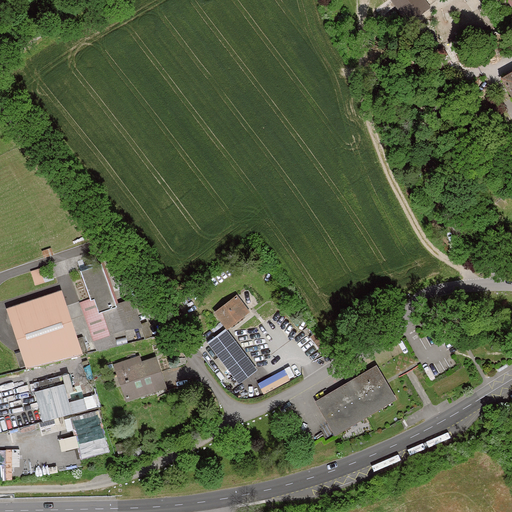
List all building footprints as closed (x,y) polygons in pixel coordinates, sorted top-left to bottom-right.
[(426,0),(392,0),(411,25),(432,8),(426,0)] [(434,69),(450,62),(443,46),(427,53),(434,69)] [(511,69),(500,76),(511,96),(511,69)] [(102,265),(82,272),(92,301),(80,304),(94,342),(125,331),(142,328),(134,302),(117,308),(102,265)] [(48,267),(32,272),(37,285),(53,280),(48,267)] [(63,292),(10,310),(29,368),(83,354),(63,292)] [(238,297),(216,315),(229,331),(251,313),(238,297)] [(226,329),(207,343),(239,384),(257,370),(226,329)] [(324,345),(316,333),(308,338),(317,350),(321,347),(324,345)] [(140,357),(114,366),(126,403),(167,389),(164,380),(157,358),(142,363),(140,357)] [(360,374),(316,400),(335,433),(396,397),(378,367),(376,364),(360,374)] [(258,383),(264,395),(290,381),(290,379),(295,376),(290,367),(258,383)] [(64,384),(35,391),(43,422),(87,411),(84,398),(69,402),(64,384)] [(63,449),(80,446),(83,456),(111,450),(102,409),(58,418),(62,435),(60,435),(63,449)] [(26,451),(25,443),(10,444),(11,453),(26,451)] [(128,455),(124,443),(117,446),(121,457),(128,455)] [(0,479),(9,479),(8,450),(0,450),(0,479)]
